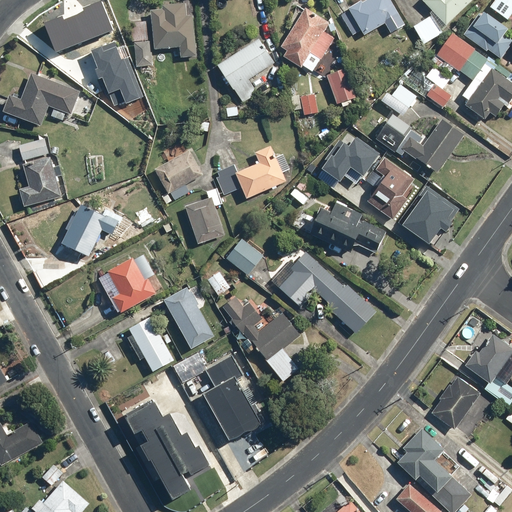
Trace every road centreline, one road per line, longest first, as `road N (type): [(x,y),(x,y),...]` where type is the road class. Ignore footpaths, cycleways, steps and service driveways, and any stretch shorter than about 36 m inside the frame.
road 1 (residential): [(138,511),(0,257),(0,16),(18,0)]
road 2 (residential): [(238,511),(322,453),(469,269)]
